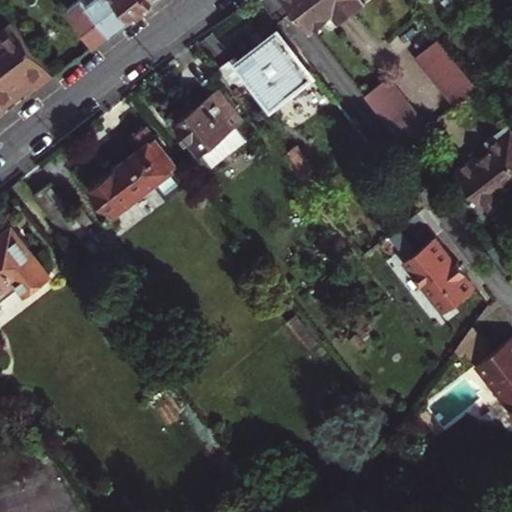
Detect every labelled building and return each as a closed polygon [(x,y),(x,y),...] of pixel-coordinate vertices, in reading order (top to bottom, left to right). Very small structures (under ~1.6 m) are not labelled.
[(135,13),(124,0),(79,0),(69,8),(96,43),(135,13)] [(151,0),(124,0),(135,13),(151,0)] [(289,0),(313,29),(344,4),(349,11),(363,0),(289,0)] [(469,33),(489,56),(505,43),(486,19),(469,33)] [(54,76),(13,23),(0,33),(0,42),(1,43),(0,43),(0,102),(5,108),(22,95),(18,89),(31,80),(35,86),(37,89),(54,76)] [(258,94),(262,90),(273,105),(285,95),(290,97),(304,87),(305,80),(316,72),(280,27),(238,59),(252,76),(247,80),(258,94)] [(415,56),(455,103),(480,83),(440,35),(415,56)] [(233,51),(214,66),(233,91),(247,80),(252,76),(238,59),(233,51)] [(426,126),(417,115),(407,102),(386,77),(364,95),(403,144),(426,126)] [(18,89),(22,95),(35,86),(31,80),(18,89)] [(219,89),(176,121),(200,153),(204,150),(213,163),(248,136),(238,124),(243,120),(219,89)] [(511,122),(509,118),(487,136),(493,144),(480,155),(477,152),(457,168),(489,208),(511,189),(511,122)] [(101,202),(111,214),(177,164),(146,124),(132,134),(141,146),(102,175),(99,172),(89,179),(92,183),(89,185),(102,202),(101,202)] [(295,146),(283,155),(294,169),(302,179),(314,170),(295,146)] [(53,181),(36,194),(75,245),(91,232),(53,181)] [(75,245),(87,260),(103,248),(91,232),(75,245)] [(0,291),(19,277),(13,270),(29,257),(11,234),(0,242),(0,291)] [(459,261),(456,263),(437,237),(405,261),(445,312),(476,289),(466,275),(468,273),(459,261)] [(511,337),(479,363),(511,406),(511,337)]
